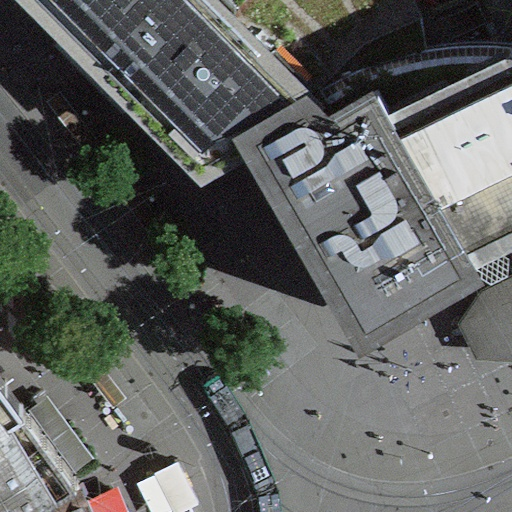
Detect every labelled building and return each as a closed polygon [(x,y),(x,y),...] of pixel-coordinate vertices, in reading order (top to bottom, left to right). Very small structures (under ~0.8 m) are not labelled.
[(48,0),(62,14),(63,13),(80,30),(79,31),(80,33),(81,34),(83,35),(84,34),(132,81),(131,82),(132,84),(133,85),(135,86),(136,85),(153,102),(152,103),(153,105),(154,106),(156,107),(156,106),(200,150),(199,151),(203,156),(251,127),(361,44),(421,15),(412,0),(48,0)] [(511,41),(494,40),(472,40),(449,41),(426,44),(421,15),(361,44),(394,112),(435,197),(460,247),(511,221),(511,41)] [(363,320),(467,260),(460,247),(435,197),(394,112),(361,44),(251,127),(363,320)] [(511,272),(479,288),(457,320),(475,356),(511,358),(511,272)] [(0,417),(23,404),(22,402),(23,402),(9,384),(0,371),(0,417)] [(0,511),(13,511),(75,475),(76,475),(23,404),(0,417),(0,511)] [(13,511),(91,511),(75,475),(13,511)]
